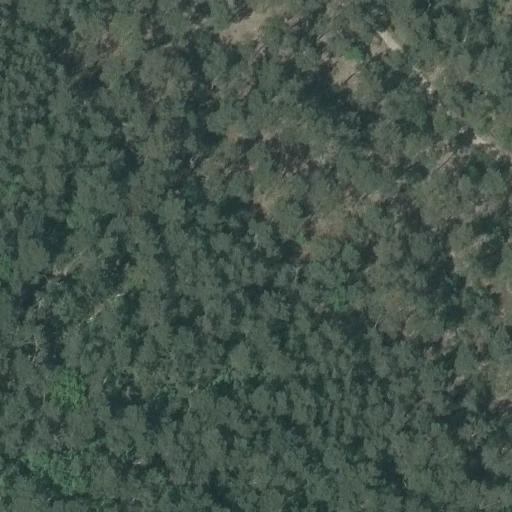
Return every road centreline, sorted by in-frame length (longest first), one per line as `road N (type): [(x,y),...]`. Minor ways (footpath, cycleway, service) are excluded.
road 1 (unknown): [(511,488),(487,492),(239,246),(20,0)]
road 2 (track): [(321,0),(358,21),(511,177)]
